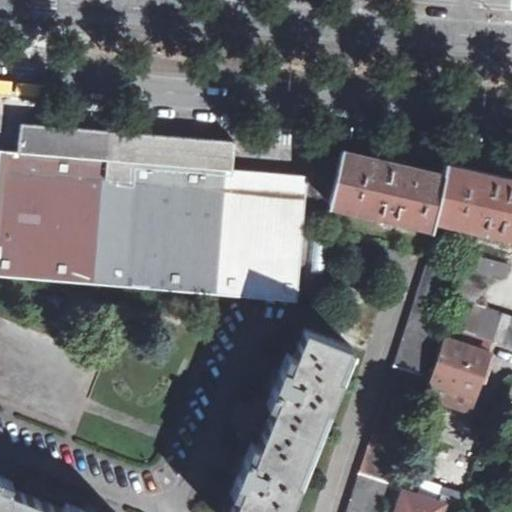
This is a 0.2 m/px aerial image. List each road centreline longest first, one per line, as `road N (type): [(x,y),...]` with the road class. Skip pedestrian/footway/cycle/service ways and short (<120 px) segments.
road 1 (secondary): [(0,76),(511,121)]
road 2 (secondary): [(511,38),(64,0)]
